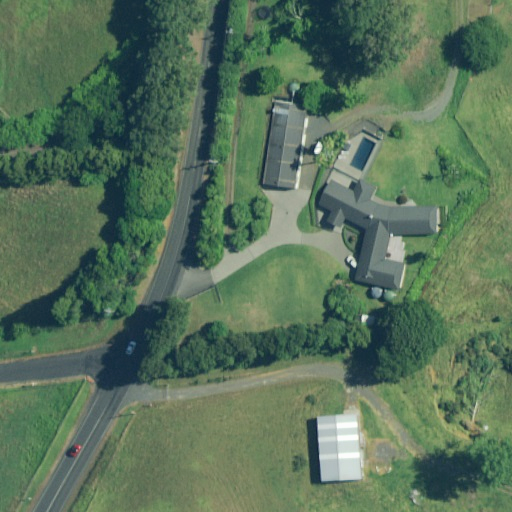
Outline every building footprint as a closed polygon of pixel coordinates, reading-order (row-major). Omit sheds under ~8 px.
[(290,80),(289,81),(288,82),(287,83),(286,84),(285,85),(285,87),(285,88),(285,90),(286,91),(287,92),(288,94),(289,95),(290,95),(291,96),(293,96),(294,96),(296,96),(297,95),(298,95),(299,94),(300,92),(301,91),(302,90),(302,88),(302,87),(302,86),(301,84),(300,83),(299,82),(298,81),(297,80),(296,80),(294,79),(293,79),(291,80),(290,80)] [(308,105),(273,100),(261,183),(296,188),(308,105)] [(442,207),(439,207),(384,205),(371,198),(376,187),(357,178),(339,216),(365,228),(355,282),(401,290),(406,262),(388,259),(392,236),(439,236),(439,224),(442,224),(442,207)] [(394,292),(374,288),(372,297),(392,301),(394,292)] [(380,317),(362,316),(362,328),(379,329),(380,317)] [(359,414),(316,416),(320,481),(362,479),(359,414)]
